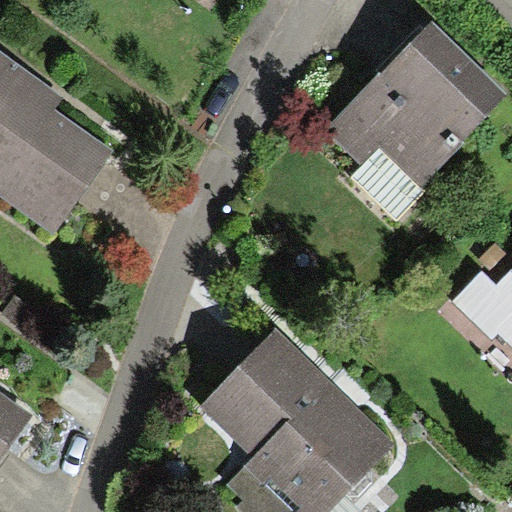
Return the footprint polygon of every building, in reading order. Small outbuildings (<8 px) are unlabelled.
[(511,98),(432,24),(334,129),(414,203),(511,98)] [(64,96),(0,50),(0,195),(56,235),(115,153),(54,109),(64,96)] [(511,390),(511,261),(489,286),(476,273),(435,317),(511,390)] [(328,511),(394,440),(278,333),(210,408),(253,447),(243,458),(302,511),(328,511)] [(0,457),(33,412),(0,388),(0,457)]
